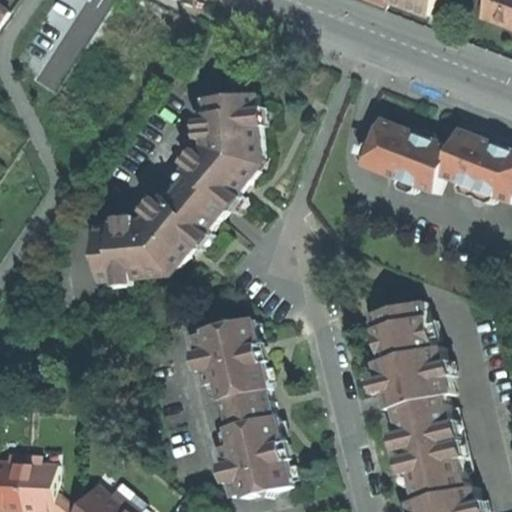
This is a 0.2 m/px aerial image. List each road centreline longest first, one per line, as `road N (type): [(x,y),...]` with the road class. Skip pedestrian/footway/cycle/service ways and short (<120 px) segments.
road 1 (secondary): [(248,0),(511,101)]
road 2 (residential): [(371,511),(309,253)]
road 3 (unknown): [(511,493),(461,308)]
